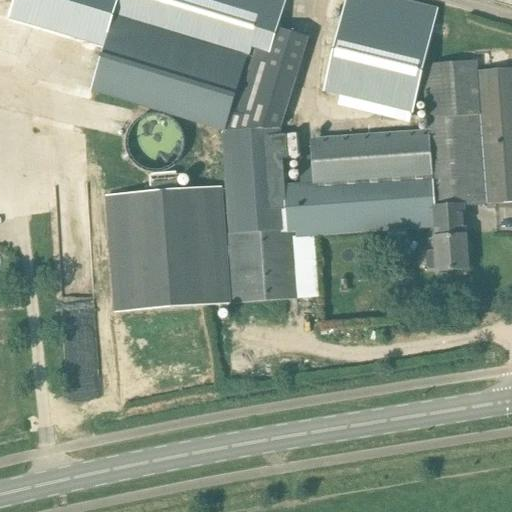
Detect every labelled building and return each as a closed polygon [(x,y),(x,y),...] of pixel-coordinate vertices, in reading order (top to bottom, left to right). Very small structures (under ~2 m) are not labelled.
[(26,45),(41,0),(20,0),(8,39),(26,45)] [(90,92),(225,132),(244,71),(251,49),(269,54),(253,105),(286,115),(309,38),(277,28),(286,0),(118,0),(109,30),(90,92)] [(346,0),(324,93),(412,115),(437,10),(396,0),(346,0)] [(438,270),(438,271),(469,269),(464,207),(511,202),(511,69),(477,72),(476,62),(425,65),(430,129),(394,132),(314,138),(316,183),(284,185),(283,128),(225,132),(232,235),(227,235),(234,305),(301,300),(297,239),(388,232),(389,243),(408,242),(408,231),(435,229),(436,251),(429,251),(426,255),(426,267),(430,270),(438,270)] [(232,305),(223,187),(105,196),(113,314),(232,305)]
